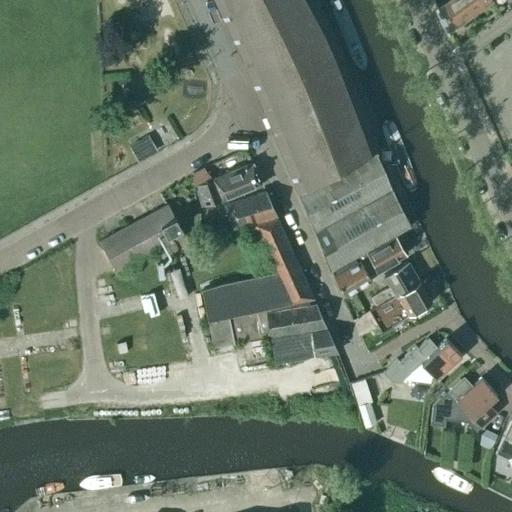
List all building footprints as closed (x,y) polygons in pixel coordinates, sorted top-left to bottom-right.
[(214,0),(246,69),(266,117),(297,192),(375,149),(378,147),(330,29),(314,0),(214,0)] [(449,0),(439,7),(450,31),(493,0),(449,0)] [(138,162),(155,151),(147,136),(130,147),(138,162)] [(375,149),(297,192),(329,270),(410,225),(390,188),(375,149)] [(204,206),(262,185),(252,163),(222,175),(227,189),(214,193),(208,180),(196,185),(204,206)] [(232,230),(246,226),(276,217),(265,191),(225,205),(232,230)] [(168,204),(99,242),(115,271),(157,248),(163,259),(187,246),(182,235),(184,234),(168,204)] [(276,217),(246,226),(266,271),(201,290),(208,321),(228,316),(240,314),(281,305),(307,299),(313,298),(276,217)] [(369,257),(376,270),(405,254),(395,237),(366,253),(369,257)] [(377,272),(376,270),(369,257),(361,262),(359,259),(332,274),(343,294),(370,279),(369,277),(377,272)] [(177,289),(187,286),(180,260),(170,263),(177,289)] [(374,306),(418,280),(407,261),(383,275),(389,286),(370,298),(374,306)] [(431,302),(418,280),(374,306),(368,309),(376,322),(386,316),(391,325),(431,302)] [(326,330),(325,327),(325,326),(315,304),(309,305),(307,299),(240,314),(228,316),(234,342),(269,336),(274,363),(337,352),(327,330),(326,330)] [(234,342),(228,316),(208,321),(213,346),(234,343),(233,342),(234,342)] [(460,355),(445,338),(434,348),(426,339),(417,347),(415,345),(399,361),(397,359),(382,372),(391,382),(399,383),(403,379),(429,383),(430,378),(433,376),(435,378),(460,355)] [(496,394),(481,377),(470,388),(461,378),(432,405),(430,425),(444,426),(445,418),(468,420),(477,430),(480,427),(496,412),(487,402),(496,394)] [(371,401),(364,378),(351,382),(365,427),(375,423),(369,402),(371,401)] [(511,419),(495,453),(507,459),(511,457),(511,419)] [(496,433),(486,429),(480,434),(479,443),(490,448),(496,433)] [(498,460),(490,459),(489,469),(497,470),(498,460)]
